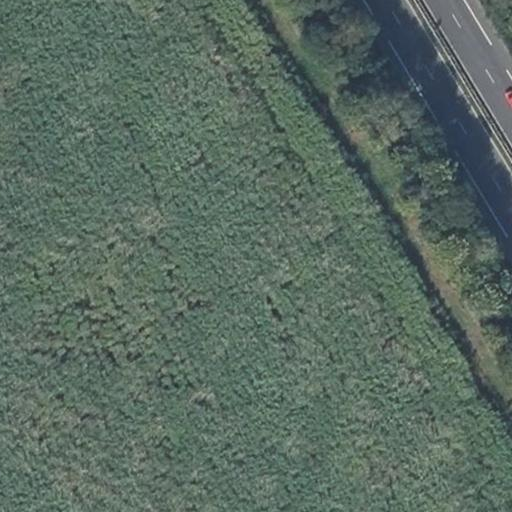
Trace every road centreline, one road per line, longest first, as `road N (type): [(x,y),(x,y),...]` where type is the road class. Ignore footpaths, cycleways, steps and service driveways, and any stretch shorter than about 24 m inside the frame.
road 1 (trunk): [(384,0),(511,210)]
road 2 (trunk): [(511,113),(443,0)]
